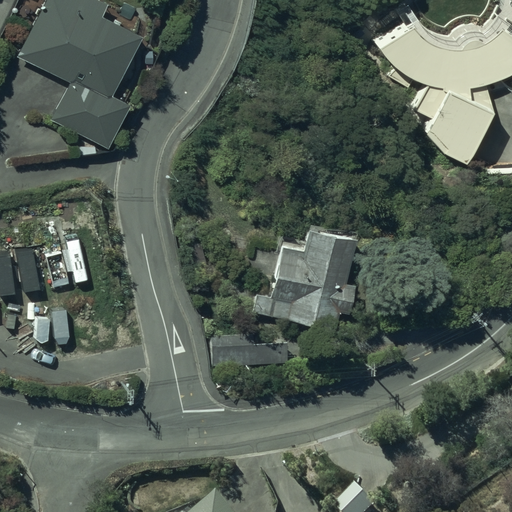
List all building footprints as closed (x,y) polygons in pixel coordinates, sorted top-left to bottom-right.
[(46,0),(15,59),(67,85),(49,121),(106,152),(128,109),(110,99),(138,41),(99,20),(105,8),(89,0),(46,0)] [(441,145),(464,154),(493,100),(485,74),(486,74),(488,73),(489,73),(490,73),(491,72),(493,72),(494,71),(495,71),(496,70),(497,70),(499,69),(500,68),(501,68),(502,67),(503,67),(504,66),(506,65),(507,65),(508,64),(509,63),(510,62),(511,62),(511,60),(511,35),(496,24),(496,25),(495,26),(494,27),(493,28),(493,29),(492,29),(491,30),(490,31),(489,31),(489,32),(488,32),(487,33),(486,33),(486,34),(485,34),(484,35),(483,35),(483,36),(482,36),(481,36),(480,37),(479,37),(478,36),(478,35),(477,35),(476,34),(475,33),(474,33),(473,33),(472,32),(471,32),(470,32),(469,32),(468,32),(467,32),(466,32),(465,32),(464,33),(463,33),(462,34),(461,35),(460,35),(460,36),(459,36),(459,37),(458,38),(458,39),(457,40),(457,41),(456,41),(454,41),(452,41),(450,42),(449,42),(447,42),(445,42),(443,42),(442,41),(440,41),(438,41),(437,41),(435,40),(433,40),(432,39),(430,38),(428,38),(427,37),(425,36),(424,36),(422,35),(421,34),(419,33),(418,32),(417,31),(415,30),(414,28),(413,27),(412,26),(411,25),(410,23),(408,22),(407,21),(407,19),(406,18),(373,40),(374,42),(375,43),(376,44),(377,46),(378,47),(379,48),(380,49),(381,51),(382,52),(383,53),(384,54),(385,55),(386,56),(388,57),(389,59),(390,60),(391,61),(393,62),(394,63),(395,63),(397,64),(398,65),(399,66),(401,67),(402,68),(403,69),(405,69),(406,70),(408,71),(409,71),(411,72),(412,73),(414,73),(415,74),(417,74),(418,75),(420,75),(421,76),(423,76),(425,76),(412,99),(430,109),(422,124),(441,145)] [(348,221),(300,212),(296,230),(275,226),(265,277),(252,275),(248,294),(330,311),(334,291),(348,293),(353,268),(339,265),(348,221)] [(197,244),(180,248),(186,273),(203,269),(197,244)] [(282,360),(282,334),(222,335),(223,361),(282,360)] [(374,511),(377,510),(356,492),(335,511),(374,511)]
